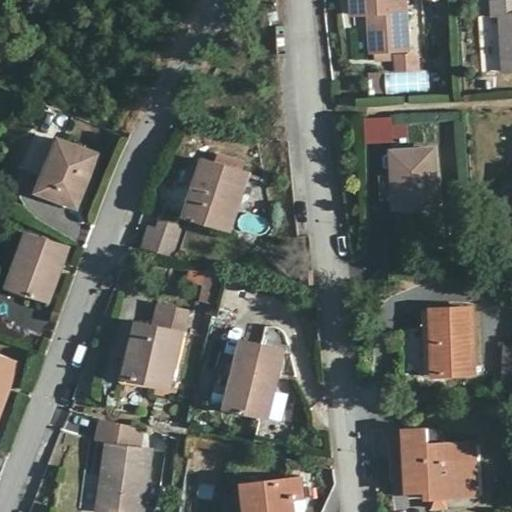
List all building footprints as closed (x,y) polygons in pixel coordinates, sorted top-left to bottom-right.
[(378,56),(393,55),(411,53),(407,0),(357,0),(359,17),(374,17),(376,55),(378,56)] [(511,1),(497,2),(497,16),(505,16),(508,73),(511,72),(511,1)] [(395,65),(393,55),(378,56),(379,65),(395,65)] [(418,59),(402,60),(403,75),(419,74),(418,59)] [(393,118),(363,120),(365,145),(394,143),(393,118)] [(101,154),(64,139),(44,192),(80,207),(101,154)] [(435,152),(395,154),(399,210),(439,207),(435,152)] [(252,175),(210,161),(191,217),(234,230),(252,175)] [(187,228),(163,222),(161,231),(151,227),(146,248),(178,256),(187,228)] [(73,245),(33,232),(15,289),(54,302),(73,245)] [(186,284),(203,287),(200,304),(215,307),(221,270),(189,265),(186,284)] [(161,328),(141,323),(130,377),(174,386),(190,313),(166,307),(161,328)] [(477,309),(425,311),(428,377),(479,375),(477,309)] [(287,350),(247,340),(230,408),(270,418),(287,350)] [(24,363),(0,354),(0,424),(1,425),(24,363)] [(143,431),(104,424),(101,445),(110,447),(100,511),(144,511),(153,452),(141,450),(143,431)] [(472,498),(470,445),(432,446),(431,429),(407,430),(412,494),(430,493),(431,500),(472,498)] [(477,444),(470,445),(472,498),(480,499),(477,444)] [(303,478),(245,485),(248,511),(297,511),(296,499),(305,498),(303,478)]
